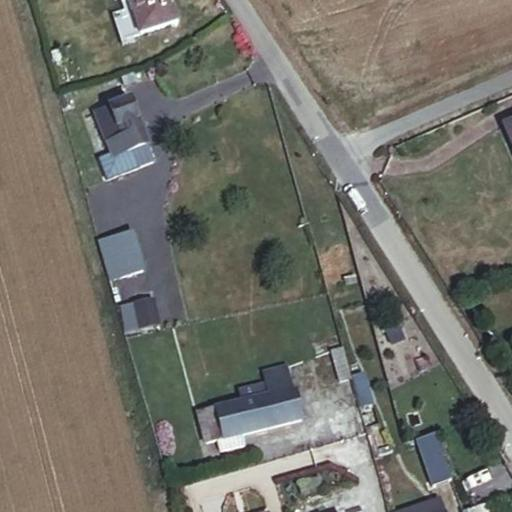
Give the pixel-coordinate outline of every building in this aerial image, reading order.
[(175,0),(127,0),(128,4),(127,4),(136,37),(182,25),(175,0)] [(134,158),(150,154),(137,105),(100,114),(118,181),(139,175),(134,158)] [(132,279),(134,279),(125,241),(106,246),(115,283),(132,279)] [(118,296),(135,292),(132,279),(115,283),(118,296)] [(125,336),(160,329),(155,303),(120,311),(125,336)] [(330,389),(345,386),(339,357),(324,360),(330,389)] [(355,395),(367,393),(363,370),(351,372),(355,395)] [(240,443),(300,428),(286,372),(259,379),(262,391),(235,398),(237,406),(194,417),(203,452),(213,449),(216,460),(243,453),(240,443)] [(357,406),(369,404),(367,393),(355,395),(357,406)] [(432,448),(413,451),(426,494),(444,490),(432,448)]
